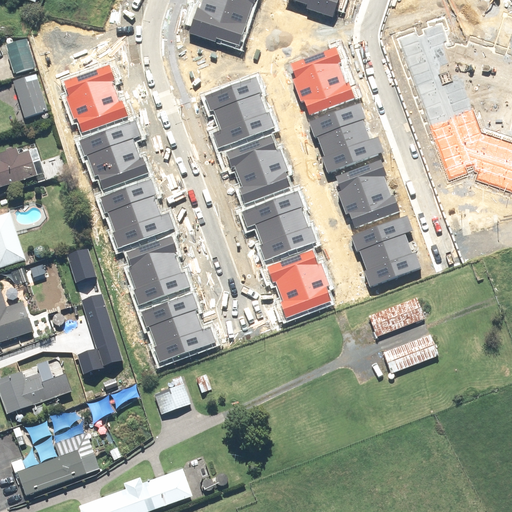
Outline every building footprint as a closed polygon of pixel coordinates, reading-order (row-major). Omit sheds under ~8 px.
[(196,6),(187,32),(216,42),(218,38),(239,45),(254,0),(203,0),(201,8),(196,6)] [(304,7),(333,16),(338,0),(296,0),(305,3),(304,7)] [(511,50),(470,35),(467,46),(450,45),(441,21),(397,39),(450,180),(468,175),(464,167),(472,165),(478,175),(475,180),(511,192),(511,50)] [(37,70),(28,41),(8,48),(10,55),(9,55),(16,76),(37,70)] [(292,79),(299,99),(304,98),(309,113),(353,98),(348,82),(345,84),(338,65),(342,64),(336,46),(290,62),(295,78),(292,79)] [(66,98),(73,119),(78,117),(83,132),(127,117),(122,101),(119,103),(112,84),(116,83),(110,65),(64,81),(70,97),(66,98)] [(263,91),(258,76),(204,95),(210,111),(215,109),(221,127),(212,130),(218,145),(275,125),(271,112),(267,114),(259,93),(263,91)] [(38,77),(15,84),(26,120),(49,113),(38,77)] [(362,106),(312,124),(325,159),(326,158),(331,171),(383,152),(377,138),(368,141),(362,123),(367,121),(362,106)] [(88,153),(96,176),(98,175),(104,191),(151,174),(145,156),(140,158),(133,139),(142,136),(136,121),(80,141),(85,154),(88,153)] [(243,203),(293,185),(280,150),(278,150),(274,138),(222,156),(228,171),(236,168),(243,186),(237,188),(243,203)] [(0,162),(0,189),(46,175),(38,150),(20,155),(18,150),(0,155),(0,160),(1,162),(0,162)] [(338,192),(345,213),(350,211),(355,226),(399,211),(394,196),(391,197),(384,179),(388,177),(382,159),(336,175),(341,191),(338,192)] [(154,180),(100,199),(105,214),(109,212),(116,233),(113,234),(117,247),(174,227),(169,212),(160,215),(154,197),(159,196),(154,180)] [(299,193),(245,212),(250,227),(254,226),(261,246),(258,248),(262,261),(319,240),(314,225),(305,228),(299,211),(304,209),(299,193)] [(0,271),(28,262),(12,214),(0,218),(0,271)] [(357,249),(370,284),(420,266),(414,251),(409,253),(402,235),(411,232),(406,217),(354,236),(359,248),(357,249)] [(130,268),(128,269),(135,291),(133,292),(138,306),(194,286),(188,271),(180,274),(173,255),(177,253),(171,236),(124,253),(130,268)] [(68,255),(75,282),(94,276),(86,250),(68,255)] [(325,287),(330,286),(323,265),(320,266),(314,250),(268,265),(274,283),(278,282),(284,300),(281,301),(286,317),(330,302),(325,287)] [(8,309),(0,285),(0,284),(0,344),(36,333),(26,303),(8,309)] [(79,355),(84,373),(123,361),(103,293),(81,299),(96,350),(79,355)] [(196,294),(142,313),(148,328),(151,326),(159,347),(155,349),(160,361),(217,341),(211,326),(203,329),(196,312),(202,310),(196,294)] [(370,317),(378,338),(426,320),(418,299),(370,317)] [(70,305),(47,314),(53,330),(77,321),(70,305)] [(431,336),(384,354),(393,375),(439,357),(431,336)] [(52,341),(27,350),(34,368),(58,359),(52,341)] [(0,390),(9,416),(74,393),(68,376),(45,384),(41,375),(26,380),(24,373),(2,381),(1,377),(0,376),(0,390)] [(207,376),(198,379),(203,394),(213,391),(207,376)] [(182,378),(174,381),(176,388),(185,385),(182,378)] [(155,396),(162,416),(193,405),(185,385),(155,396)] [(61,459),(20,474),(28,498),(101,471),(88,434),(56,446),(61,459)] [(119,448),(110,453),(115,462),(124,457),(119,448)] [(81,508),(82,511),(155,511),(194,498),(184,471),(144,485),(142,479),(125,485),(128,491),(81,508)] [(227,473),(199,481),(202,494),(231,485),(227,473)]
